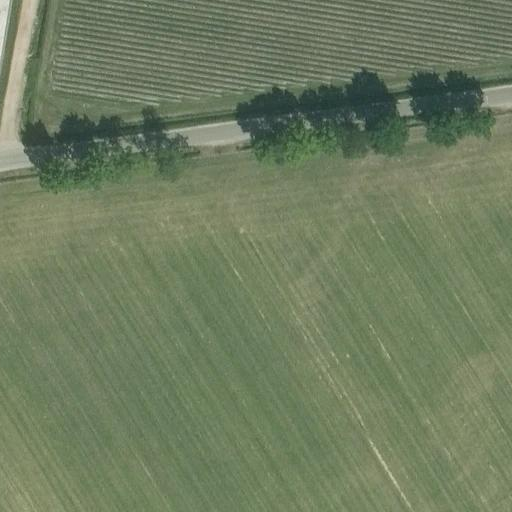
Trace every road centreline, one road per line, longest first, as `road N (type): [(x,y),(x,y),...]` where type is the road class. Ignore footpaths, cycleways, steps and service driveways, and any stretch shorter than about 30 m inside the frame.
road 1 (unclassified): [(0,161),(511,95)]
road 2 (track): [(3,161),(30,0)]
